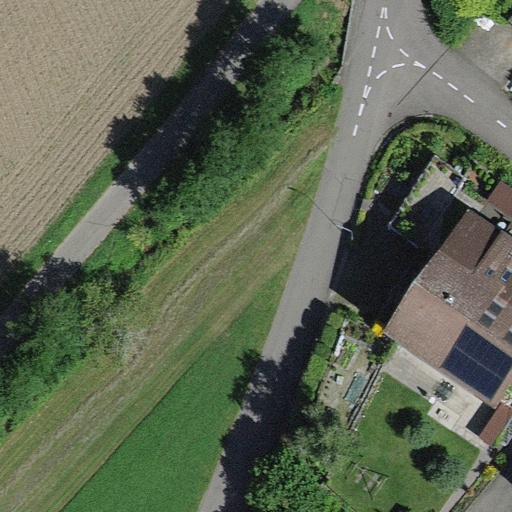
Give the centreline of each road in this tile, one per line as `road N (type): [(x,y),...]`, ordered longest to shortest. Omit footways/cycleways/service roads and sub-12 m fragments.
road 1 (residential): [(378,53),(210,511)]
road 2 (track): [(0,336),(276,0)]
road 3 (residential): [(378,53),(418,62),(511,132)]
